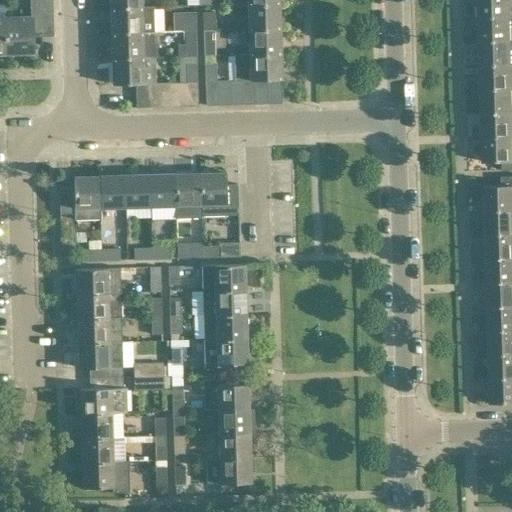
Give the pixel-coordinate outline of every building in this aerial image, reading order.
[(53,11),(52,0),(30,0),(31,12),(53,11)] [(142,7),(142,0),(111,0),(111,8),(143,7),(142,7)] [(511,0),(479,0),(480,19),(511,17),(511,0)] [(281,28),(280,3),(248,4),(249,29),(281,28)] [(155,6),(142,7),(143,7),(111,8),(112,34),(156,32),(155,6)] [(41,32),(41,37),(54,37),(53,11),(31,12),(32,17),(6,17),(7,53),(34,52),(33,32),(41,32)] [(184,12),(185,31),(197,31),(196,12),(184,12)] [(203,12),(203,31),(215,30),(215,12),(203,12)] [(511,27),(511,17),(480,19),(481,42),(511,41),(511,40),(510,27),(511,27)] [(282,53),(281,28),(249,29),(250,54),(282,53)] [(216,47),(215,30),(203,31),(204,47),(216,47)] [(197,56),(197,31),(185,31),(185,44),(178,44),(178,57),(197,56)] [(156,56),(156,32),(112,34),(113,59),(144,58),(144,56),(156,56)] [(511,62),(511,39),(511,40),(511,41),(481,42),(482,66),(511,65),(511,63),(511,62)] [(282,79),(282,53),(250,54),(238,55),(238,56),(236,58),(236,66),(238,69),(239,81),(243,80),(251,80),(255,80),(268,80),(282,79)] [(145,84),(144,58),(113,59),(113,85),(137,84),(145,84)] [(511,62),(511,63),(511,65),(482,66),(482,90),(511,89),(511,62)] [(185,63),(186,82),(198,82),(197,63),(185,63)] [(216,63),(206,63),(206,82),(216,81),(216,63)] [(283,103),(282,79),(268,80),(269,104),(283,103)] [(244,105),(243,80),(231,81),(232,105),(244,105)] [(255,80),(251,80),(243,80),(244,105),(256,104),(255,80)] [(268,80),(255,80),(256,104),(269,104),(268,80)] [(220,105),(219,81),(216,81),(206,82),(207,106),(220,105)] [(232,105),(231,81),(219,81),(220,105),(232,105)] [(186,82),(174,83),(174,107),(186,107),(186,82)] [(186,82),(186,107),(199,106),(198,82),(186,82)] [(162,108),(162,83),(150,84),(150,108),(162,108)] [(174,83),(173,83),(162,83),(162,108),(174,107),(174,83)] [(150,84),(145,84),(137,84),(138,108),(150,108),(150,84)] [(511,89),(482,90),(483,115),(511,113),(511,89)] [(511,113),(483,115),(484,139),(511,137),(511,113)] [(511,137),(484,139),(485,162),(503,161),(504,171),(511,170),(511,137)] [(226,184),(226,172),(201,173),(202,216),(238,215),(237,184),(226,184)] [(201,173),(176,174),(176,205),(177,217),(202,216),(201,173)] [(151,206),(150,174),(125,175),(126,207),(151,206)] [(176,205),(176,174),(150,174),(151,206),(176,205)] [(126,207),(125,175),(101,176),(101,207),(126,207)] [(101,207),(101,176),(75,177),(75,188),(61,188),(61,214),(76,213),(76,220),(102,219),(101,207)] [(511,176),(502,177),(502,186),(485,187),(486,212),(511,210),(511,176)] [(511,210),(486,212),(487,234),(511,232),(511,210)] [(511,232),(487,234),(487,257),(511,256),(511,232)] [(177,258),(203,257),(203,246),(202,240),(176,240),(177,258)] [(221,246),(221,257),(238,257),(238,241),(221,241),(221,246)] [(221,257),(221,246),(203,246),(203,257),(221,257)] [(153,258),(153,247),(135,247),(135,258),(153,258)] [(171,258),(171,247),(153,247),(153,258),(171,258)] [(103,259),(103,248),(84,248),(85,259),(103,259)] [(120,248),(103,248),(103,259),(121,258),(120,248)] [(511,282),(511,256),(487,257),(487,260),(488,284),(511,282)] [(246,290),(245,265),(203,267),(203,291),(246,290)] [(160,267),(149,268),(150,285),(161,285),(160,267)] [(179,267),(168,267),(169,285),(180,285),(179,267)] [(108,294),(107,269),(76,270),(77,294),(108,294)] [(511,307),(511,282),(488,284),(489,308),(511,307)] [(246,314),(246,290),(203,291),(204,315),(246,314)] [(119,293),(108,294),(77,294),(78,305),(75,305),(72,308),(72,315),(75,318),(78,318),(121,317),(120,304),(119,304),(119,293)] [(162,316),(161,298),(150,298),(151,316),(162,316)] [(180,298),(169,298),(170,316),(180,316),(180,298)] [(511,330),(511,307),(489,308),(490,332),(511,330)] [(247,338),(246,314),(204,315),(205,340),(247,338)] [(162,334),(162,316),(151,316),(151,334),(162,334)] [(181,333),(180,316),(170,316),(170,334),(181,333)] [(122,342),(121,317),(78,318),(79,343),(122,342)] [(511,352),(511,330),(490,332),(491,354),(511,352)] [(248,363),(247,338),(205,340),(206,368),(222,368),(221,364),(248,363)] [(122,366),(122,342),(79,343),(80,368),(91,368),(91,378),(111,378),(110,366),(122,366)] [(171,347),(171,364),(182,363),(181,346),(171,347)] [(511,352),(491,354),(491,379),(511,378),(511,352)] [(163,363),(133,364),(134,377),(164,376),(163,363)] [(164,389),(164,376),(134,377),(134,390),(164,389)] [(126,387),(111,387),(111,378),(91,378),(91,389),(80,390),(81,400),(77,402),(78,412),(81,413),(122,412),(127,412),(126,387)] [(511,402),(511,378),(491,379),(492,403),(511,402)] [(249,409),(249,384),(219,385),(219,379),(204,380),(205,410),(218,409),(249,409)] [(182,386),(172,386),(172,404),(183,404),(182,386)] [(253,408),(249,409),(218,409),(219,434),(250,433),(250,421),(254,421),(253,408)] [(113,435),(112,413),(81,413),(82,438),(113,437),(113,435)] [(183,417),(173,418),(173,436),(184,435),(183,417)] [(165,418),(154,418),(155,436),(165,436),(165,418)] [(251,458),(250,433),(219,434),(220,459),(251,458)] [(185,453),(184,435),(173,436),(174,453),(185,453)] [(166,454),(165,436),(155,436),(155,454),(166,454)] [(113,462),(113,461),(113,437),(82,438),(82,463),(113,462)] [(254,459),(251,459),(251,458),(220,459),(221,483),(222,492),(248,491),(248,490),(248,482),(252,482),(251,471),(254,471),(254,459)] [(130,492),(129,472),(129,461),(113,461),(113,462),(82,463),(83,488),(113,487),(113,493),(130,492)] [(156,485),(167,485),(166,467),(156,467),(156,485)] [(186,485),(185,467),(175,467),(176,485),(186,485)]
